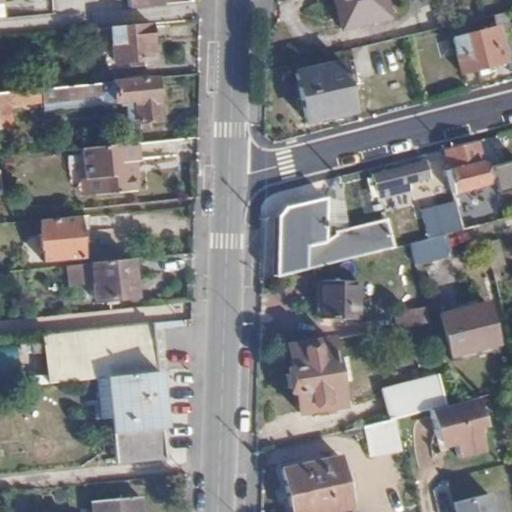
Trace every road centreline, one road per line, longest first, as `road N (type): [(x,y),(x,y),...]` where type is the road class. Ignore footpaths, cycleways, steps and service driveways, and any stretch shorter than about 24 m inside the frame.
road 1 (secondary): [(231,180),(217,511)]
road 2 (residential): [(231,180),(511,108)]
road 3 (secondary): [(237,0),(231,180)]
